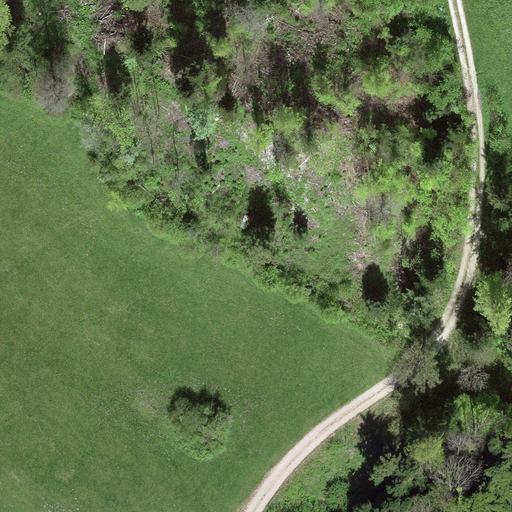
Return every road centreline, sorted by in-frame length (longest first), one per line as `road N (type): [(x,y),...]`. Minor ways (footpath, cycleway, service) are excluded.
road 1 (track): [(478,179),(470,255),(441,332),(417,362),(297,456),(253,511)]
road 2 (track): [(455,0),(477,120),(478,179)]
